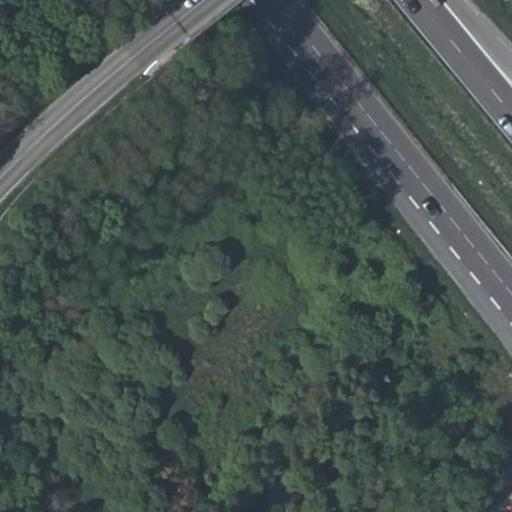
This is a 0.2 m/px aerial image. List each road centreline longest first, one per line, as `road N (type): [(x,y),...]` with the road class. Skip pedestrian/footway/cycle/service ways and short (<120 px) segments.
road 1 (trunk): [(275,0),(507,291)]
road 2 (tertiary): [(0,176),(200,0)]
road 3 (trunk): [(511,113),(416,0)]
